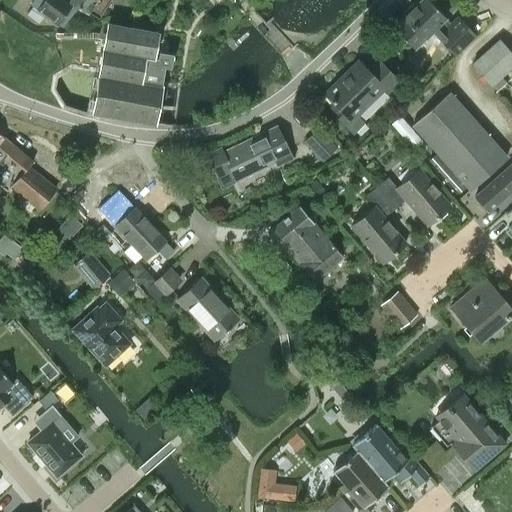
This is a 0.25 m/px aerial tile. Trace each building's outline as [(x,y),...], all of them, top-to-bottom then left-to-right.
[(60,27),(74,8),(64,0),(33,0),(30,5),(60,27)] [(109,0),(69,0),(69,1),(87,12),(98,18),(109,0)] [(444,20),(446,17),(429,0),(420,0),(393,27),(414,49),(432,31),(437,36),(437,37),(454,55),(475,34),(457,15),(448,24),(444,20)] [(153,49),(156,31),(107,22),(91,112),(153,123),(163,66),(170,67),(172,53),(153,49)] [(500,75),(511,64),(511,54),(499,40),(471,64),(491,85),(501,76),(500,75)] [(385,92),(397,80),(377,59),(366,70),(357,61),(324,94),(342,112),(336,118),(351,134),(363,123),(354,114),(381,88),(385,92)] [(495,91),(506,82),(501,76),(491,85),(495,91)] [(468,189),(505,156),(448,91),(411,124),(436,152),(427,159),(457,192),(465,185),(468,189)] [(418,99),(405,109),(409,114),(422,103),(418,99)] [(276,165),(291,158),(276,126),(221,152),(220,148),(205,155),(215,177),(229,171),(233,180),(274,161),(276,165)] [(320,161),(334,148),(317,129),(303,142),(320,161)] [(28,166),(32,162),(0,134),(0,186),(6,191),(10,186),(37,209),(54,188),(28,166)] [(487,209),(511,187),(511,164),(510,163),(474,194),(487,209)] [(425,224),(449,205),(418,168),(396,186),(387,176),(376,186),(394,207),(404,199),(425,224)] [(309,185),(318,196),(324,191),(315,180),(309,185)] [(383,216),(394,207),(376,186),(365,195),(374,206),(351,224),(382,261),(405,242),(383,216)] [(133,206),(132,206),(119,192),(110,200),(124,215),(113,225),(129,242),(150,223),(133,206)] [(74,208),(85,205),(83,194),(72,197),(74,208)] [(473,200),(468,194),(459,202),(464,208),(473,200)] [(314,281),(343,256),(299,205),(270,230),(314,281)] [(59,225),(55,230),(66,240),(80,225),(68,214),(58,224),(59,225)] [(164,240),(165,240),(150,223),(129,242),(131,243),(123,250),(131,258),(137,259),(142,255),(145,259),(156,249),(165,258),(173,250),(164,240)] [(94,288),(109,275),(87,250),(72,263),(94,288)] [(362,252),(356,258),(364,267),(370,261),(362,252)] [(131,278),(122,269),(106,283),(115,293),(131,278)] [(145,269),(136,277),(145,286),(154,278),(145,269)] [(154,281),(145,289),(149,294),(156,301),(161,296),(164,293),(178,281),(167,269),(154,281)] [(214,338),(237,318),(199,277),(177,298),(214,338)] [(491,289),(485,294),(477,285),(451,307),(467,325),(474,318),(487,333),(511,313),(491,289)] [(400,326),(416,313),(396,290),(381,303),(400,326)] [(113,326),(120,320),(105,304),(98,310),(96,308),(73,329),(94,352),(94,357),(98,361),(102,361),(105,365),(129,343),(113,326)] [(0,360),(0,405),(2,403),(12,414),(31,397),(0,360)] [(337,380),(336,380),(330,386),(339,396),(346,390),(343,386),(337,380)] [(49,390),(37,401),(45,410),(57,400),(49,390)] [(474,470),(505,443),(462,393),(435,416),(438,419),(429,426),(445,445),(450,441),(474,470)] [(59,415),(27,441),(58,479),(85,456),(78,447),(82,444),(59,415)] [(410,455),(406,458),(376,423),(350,445),(354,450),(355,450),(382,481),(384,480),(391,473),(399,482),(409,473),(419,485),(429,476),(410,455)] [(296,450),(305,442),(296,432),(287,439),(296,450)] [(384,480),(382,481),(355,450),(354,450),(331,470),(347,488),(342,492),(359,511),(365,511),(374,505),(371,501),(388,485),(384,480)] [(259,468),(256,497),(280,499),(293,501),(295,486),(282,485),(272,483),(273,470),(259,468)] [(150,511),(134,493),(112,511),(150,511)]
